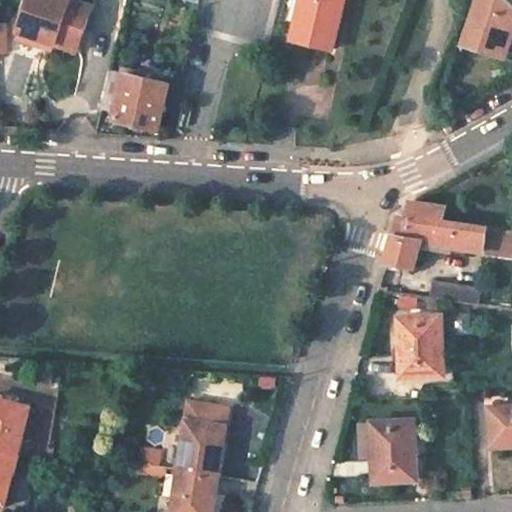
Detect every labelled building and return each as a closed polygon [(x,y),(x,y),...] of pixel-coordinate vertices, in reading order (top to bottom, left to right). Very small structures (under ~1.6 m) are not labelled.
[(91,7),(71,0),(28,0),(17,32),(20,33),(52,43),(77,51),(91,7)] [(343,0),(301,0),(292,39),(332,48),(343,0)] [(511,5),(506,0),(476,0),(463,43),(505,58),(511,38),(511,5)] [(52,43),(20,33),(18,39),(50,50),(52,43)] [(170,84),(112,71),(103,111),(118,114),(117,120),(160,128),(170,84)] [(445,207),(412,201),(410,217),(400,215),(400,216),(392,246),(387,262),(416,266),(422,241),(483,251),(486,226),(443,220),(445,207)] [(479,287),(433,281),(430,299),(477,305),(479,287)] [(440,315),(399,316),(400,349),(401,376),(439,374),(438,345),(442,344),(440,315)] [(386,317),(388,349),(400,349),(399,316),(386,317)] [(0,448),(17,453),(23,434),(27,435),(35,406),(0,396),(0,448)] [(511,404),(490,406),(492,440),(511,439),(511,404)] [(372,421),(375,481),(394,480),(413,479),(411,450),(416,450),(415,419),(372,421)] [(188,420),(179,469),(217,475),(219,460),(223,461),(229,426),(188,420)] [(0,502),(8,505),(16,473),(12,472),(17,453),(0,448),(0,502)] [(179,469),(172,511),(214,511),(218,496),(214,495),(217,475),(179,469)]
